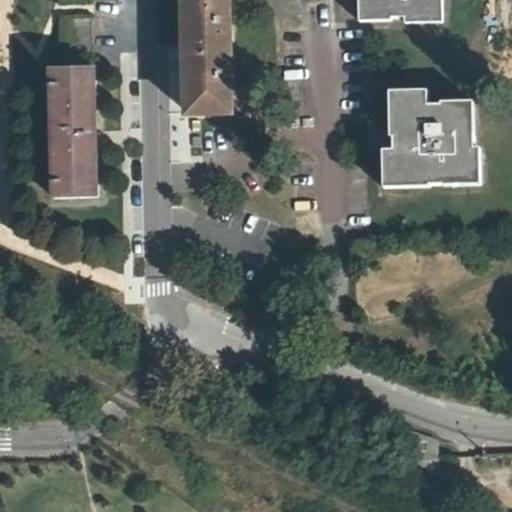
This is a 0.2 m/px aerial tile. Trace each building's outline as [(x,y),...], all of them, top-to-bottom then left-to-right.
[(230,0),(189,0),(192,106),(233,105),(230,0)] [(396,14),(409,15),(409,19),(448,19),(447,0),(363,0),(364,19),(396,18),(396,14)] [(92,20),(67,21),(68,71),(94,70),(92,20)] [(68,71),(55,71),(58,199),(101,198),(98,70),(94,70),(68,71)] [(397,150),(388,151),(390,188),(436,186),(436,182),(448,182),(448,185),(487,183),(486,147),(479,147),(478,100),(446,102),(446,104),(433,105),(432,91),(395,94),(397,150)] [(415,431),(415,458),(446,473),(444,457),(441,439),(415,431)]
